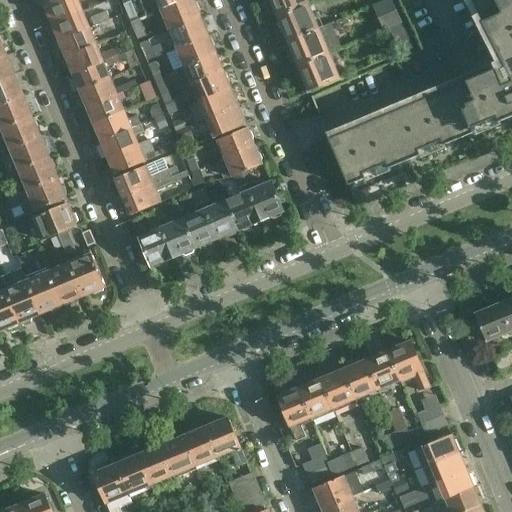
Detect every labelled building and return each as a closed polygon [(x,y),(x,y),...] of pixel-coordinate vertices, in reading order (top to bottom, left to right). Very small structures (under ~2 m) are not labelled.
[(38,0),(39,2),(42,2),(44,8),(63,0),(38,0)] [(82,12),(77,0),(63,0),(44,8),(46,13),(45,16),(47,22),(50,23),(51,25),(82,12)] [(155,0),(160,11),(185,0),(155,0)] [(185,0),(160,11),(167,28),(199,16),(197,12),(199,10),(196,4),(194,3),(192,0),(185,0)] [(308,5),(305,0),(269,0),(271,4),(270,6),(273,13),(276,14),(277,18),(308,5)] [(326,133),(348,186),(511,116),(511,0),(463,0),(495,62),(327,133),(327,132),(326,133)] [(391,1),(373,9),(382,30),(401,22),(391,1)] [(129,20),(136,17),(130,2),(123,5),(129,20)] [(318,30),(308,5),(277,18),(279,21),(277,23),(280,30),(283,30),(288,43),(318,30)] [(106,11),(90,19),(93,26),(109,19),(106,11)] [(89,29),(82,12),(51,25),(52,26),(51,29),(53,35),(56,36),(58,42),(89,29)] [(114,17),(118,27),(126,24),(122,14),(114,17)] [(167,28),(176,50),(208,37),(205,31),(207,29),(203,21),(201,21),(199,16),(167,28)] [(130,23),(137,41),(146,37),(139,19),(130,23)] [(383,32),(388,30),(399,54),(412,48),(401,22),(382,30),(383,32)] [(331,24),(318,30),(288,43),(292,54),(291,56),(294,63),(296,63),(298,67),(328,54),(341,49),(331,24)] [(96,45),(89,29),(58,42),(60,47),(59,49),(62,55),(64,56),(65,58),(96,45)] [(176,50),(184,67),(215,54),(213,48),(214,46),(211,39),(208,39),(208,37),(176,50)] [(139,44),(146,62),(154,59),(146,41),(139,44)] [(103,62),(96,45),(65,58),(66,60),(65,62),(67,68),(70,69),(72,75),(103,62)] [(104,62),(118,56),(115,49),(101,55),(104,61),(104,62)] [(184,67),(191,85),(222,72),(220,66),(221,64),(218,57),(216,56),(215,54),(184,67)] [(328,54),(298,67),(299,70),(298,73),(301,80),(303,80),(309,93),(339,80),(328,54)] [(0,57),(0,81),(14,76),(13,74),(14,72),(12,65),(9,65),(5,55),(0,57)] [(72,75),(72,76),(74,80),(73,83),(76,89),(78,90),(79,92),(110,79),(105,68),(121,61),(118,56),(104,62),(104,61),(103,62),(72,75)] [(155,62),(148,65),(154,80),(161,77),(155,62)] [(191,85),(198,102),(230,89),(227,84),(229,82),(225,74),(223,74),(222,72),(191,85)] [(0,81),(0,105),(23,96),(19,88),(20,85),(17,78),(15,78),(14,76),(0,81)] [(161,77),(154,80),(161,97),(168,94),(168,93),(161,77)] [(117,95),(110,79),(79,92),(79,93),(78,96),(81,102),(84,103),(86,108),(117,95)] [(117,95),(136,87),(137,87),(135,81),(115,89),(117,95)] [(93,125),(124,112),(119,102),(138,94),(136,87),(117,95),(118,95),(117,95),(86,108),(88,113),(87,116),(89,122),(92,123),(93,125)] [(198,102),(206,120),(237,107),(235,103),(237,101),(233,92),(230,91),(230,89),(198,102)] [(168,115),(179,110),(176,102),(174,103),(169,93),(168,93),(168,94),(161,97),(168,115)] [(0,105),(0,127),(1,129),(31,117),(31,115),(32,113),(29,106),(26,105),(23,96),(0,105)] [(152,120),(154,119),(162,115),(158,104),(152,107),(149,113),(152,120)] [(206,120),(213,138),(245,125),(242,118),(243,117),(240,109),(238,109),(237,107),(206,120)] [(100,142),(140,125),(136,116),(127,120),(124,112),(93,125),(93,126),(92,129),(95,135),(98,136),(100,142)] [(159,131),(168,127),(162,115),(154,119),(159,131)] [(1,129),(9,150),(40,138),(36,129),(37,126),(34,120),(32,119),(31,117),(1,129)] [(184,118),(172,123),(175,132),(188,127),(184,118)] [(107,158),(138,145),(134,136),(143,132),(140,125),(100,142),(102,147),(101,149),(103,155),(106,156),(107,158)] [(179,143),(192,138),(188,127),(175,132),(179,143)] [(224,160),(254,147),(251,141),(252,138),(250,133),(247,132),(246,129),(216,142),(224,160)] [(9,150),(18,171),(48,158),(48,156),(49,154),(46,147),(44,147),(40,138),(9,150)] [(138,145),(107,158),(107,160),(106,163),(108,168),(112,169),(114,176),(157,158),(150,140),(138,145)] [(174,141),(158,147),(161,156),(177,149),(174,141)] [(232,178),(241,174),(262,166),(260,162),(261,160),(259,154),(256,153),(254,147),(224,160),(232,178)] [(18,171),(26,191),(57,179),(53,170),(54,167),(51,161),(49,160),(48,158),(18,171)] [(194,158),(185,161),(190,174),(199,170),(194,158)] [(123,198),(187,171),(180,174),(177,167),(150,178),(146,167),(115,180),(116,183),(115,185),(118,190),(120,191),(123,198)] [(195,187),(204,184),(199,170),(190,174),(195,187)] [(130,216),(152,208),(161,204),(156,192),(173,185),(172,184),(190,177),(187,171),(123,198),(125,204),(124,206),(126,212),(129,213),(130,216)] [(25,217),(66,200),(65,197),(66,195),(63,188),(61,187),(57,179),(26,191),(16,195),(25,217)] [(248,192),(261,222),(270,218),(274,219),(281,216),(282,213),(284,213),(271,183),(248,192)] [(209,200),(204,190),(197,193),(201,203),(209,200)] [(248,192),(227,201),(239,231),(241,230),(244,231),(251,229),(252,226),(261,222),(248,192)] [(190,196),(194,206),(201,203),(197,193),(190,196)] [(227,201),(204,210),(217,241),(227,237),(230,238),(237,235),(238,232),(239,231),(227,201)] [(66,204),(34,217),(43,241),(57,235),(76,227),(75,225),(77,222),(74,214),(70,213),(66,204)] [(164,219),(160,209),(153,211),(157,221),(164,219)] [(204,210),(182,219),(195,250),(198,249),(201,250),(207,247),(208,244),(217,241),(204,210)] [(147,214),(151,224),(157,221),(153,211),(147,214)] [(182,219),(160,228),(173,259),(183,255),(186,256),(193,253),(194,250),(195,250),(182,219)] [(19,223),(5,229),(9,238),(23,232),(19,223)] [(173,259),(160,228),(138,238),(151,268),(154,267),(157,268),(164,265),(165,263),(173,259)] [(91,255),(69,264),(83,297),(92,293),(95,295),(101,293),(102,289),(105,288),(91,255)] [(69,264),(48,273),(61,306),(63,305),(66,307),(73,304),(74,300),(83,297),(69,264)] [(48,273),(27,281),(40,314),(50,310),(53,312),(60,310),(60,306),(61,306),(48,273)] [(27,281),(5,290),(19,323),(20,323),(23,325),(31,322),(31,318),(40,314),(27,281)] [(5,290),(0,292),(0,331),(7,328),(10,330),(17,327),(18,324),(19,323),(5,290)] [(511,299),(498,305),(511,336),(511,335),(511,299)] [(511,336),(498,305),(475,315),(486,342),(500,336),(501,340),(511,336)] [(389,351),(402,383),(414,378),(420,393),(430,388),(411,342),(401,346),(400,344),(390,348),(391,350),(389,351)] [(379,393),(402,383),(389,351),(387,352),(386,350),(375,355),(376,357),(366,361),(379,393)] [(511,366),(511,350),(493,358),(498,372),(511,366)] [(357,402),(379,393),(366,361),(364,362),(363,360),(352,364),(353,366),(344,370),(357,402)] [(335,411),(357,402),(344,370),(342,371),(341,369),(330,374),(331,376),(321,380),(335,411)] [(312,421),(335,411),(321,380),(320,381),(319,378),(308,383),(309,385),(299,389),(312,421)] [(312,421),(299,389),(294,391),(293,389),(283,394),(284,396),(278,398),(297,443),(306,439),(301,426),(312,421)] [(422,425),(443,416),(435,396),(422,402),(426,412),(418,415),(422,425)] [(447,426),(443,416),(422,425),(426,435),(447,426)] [(205,428),(218,460),(232,454),(237,467),(246,463),(228,419),(218,423),(217,421),(206,425),(207,427),(205,428)] [(197,469),(218,460),(205,428),(195,432),(194,430),(184,434),(185,437),(183,437),(197,469)] [(396,433),(401,446),(412,442),(406,429),(396,433)] [(401,446),(396,433),(385,438),(390,450),(401,446)] [(421,469),(430,465),(459,453),(451,435),(413,451),(421,469)] [(174,478),(197,469),(183,437),(173,441),(172,439),(162,443),(163,446),(161,447),(174,478)] [(314,462),(325,457),(327,457),(322,445),(310,451),(314,462)] [(152,487),(174,478),(161,447),(151,451),(150,448),(140,453),(141,455),(139,456),(152,487)] [(352,454),(358,467),(368,462),(363,449),(352,454)] [(430,465),(421,469),(428,487),(434,484),(466,471),(459,453),(430,465)] [(358,467),(352,454),(342,458),(347,471),(358,467)] [(396,462),(393,455),(380,460),(383,468),(384,468),(390,483),(399,479),(399,478),(396,479),(390,465),(396,462)] [(130,496),(152,487),(139,456),(129,460),(128,457),(118,462),(119,464),(117,465),(130,496)] [(329,467),(325,457),(314,462),(304,466),(308,476),(329,467)] [(361,468),(364,476),(383,468),(380,460),(361,468)] [(130,496),(117,465),(107,469),(106,467),(96,471),(97,473),(94,474),(110,511),(121,511),(117,502),(130,496)] [(333,477),(329,467),(308,476),(312,486),(333,477)] [(473,488),(466,471),(434,484),(436,489),(440,487),(445,500),(473,488)] [(344,476),(313,489),(322,511),(353,498),(363,493),(353,472),(344,476)] [(236,503),(244,500),(240,490),(256,483),(252,474),(228,483),(236,503)] [(398,494),(404,491),(399,479),(390,483),(394,491),(398,494)] [(260,493),(256,483),(240,490),(244,500),(260,493)] [(389,483),(375,488),(379,498),(393,492),(389,483)] [(465,511),(481,506),(473,488),(445,500),(450,511),(465,511)] [(236,503),(240,511),(243,511),(265,503),(260,493),(244,500),(236,503)] [(23,504),(26,511),(52,511),(45,495),(39,497),(38,495),(27,499),(29,502),(23,504)] [(322,511),(358,511),(353,498),(322,511)]
